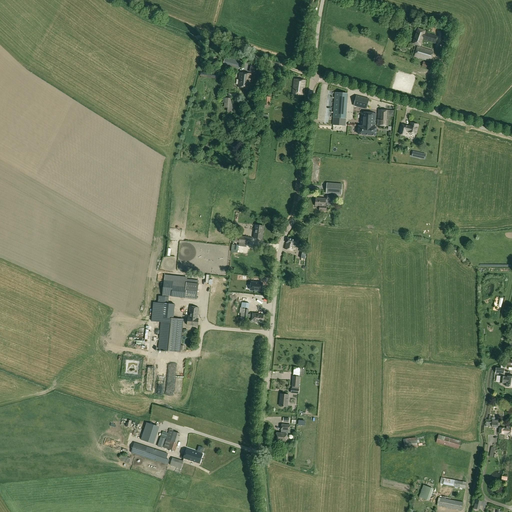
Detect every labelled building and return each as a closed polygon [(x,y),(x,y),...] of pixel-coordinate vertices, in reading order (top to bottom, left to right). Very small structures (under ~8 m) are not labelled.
[(425,33),(426,31),(418,29),(413,44),(421,47),(423,40),(436,44),(438,37),(425,33)] [(431,62),(434,52),(417,47),(414,57),(431,62)] [(223,65),(240,69),(242,61),(225,56),(224,61),(221,60),(219,69),(222,70),(223,65)] [(250,73),(257,75),(259,66),(251,65),(250,73)] [(251,75),(240,73),(238,88),(249,89),(251,75)] [(306,81),(295,80),(293,94),(304,95),(306,81)] [(366,109),(369,99),(356,96),(354,106),(356,106),(357,104),(364,106),(364,108),(366,109)] [(232,105),(232,98),(225,98),(224,108),(227,109),(227,112),(232,113),(232,105)] [(335,108),(334,118),(346,119),(347,108),(335,108)] [(378,126),(389,127),(389,116),(394,117),(394,111),(379,110),(378,126)] [(359,135),(376,136),(377,128),(375,128),(376,114),(361,114),(361,127),(359,127),(359,135)] [(334,118),(334,125),(345,126),(346,119),(334,118)] [(416,135),(419,124),(410,122),(409,126),(401,124),(399,134),(406,136),(406,132),(416,135)] [(342,184),(327,183),(326,186),(326,194),(339,195),(341,195),(342,184)] [(325,206),(326,199),(316,198),(315,206),(320,206),(320,210),(326,211),(327,206),(325,206)] [(264,226),(256,225),(254,238),(262,239),(264,226)] [(247,244),(249,244),(250,237),(239,236),(238,243),(241,243),(240,246),(246,247),(247,244)] [(296,247),(297,240),(287,238),(285,249),(293,251),(294,246),(296,247)] [(161,323),(158,350),(180,352),(183,319),(173,318),(175,304),(168,303),(169,296),(197,299),(198,284),(187,282),(187,277),(165,275),(164,280),(162,297),(158,297),(157,304),(153,304),(151,322),(161,323)] [(250,290),(262,291),(263,283),(251,282),(250,290)] [(187,325),(197,326),(198,319),(197,319),(199,308),(190,307),(189,318),(188,317),(187,325)] [(507,386),(511,386),(511,375),(508,375),(507,377),(505,377),(505,376),(501,376),(501,382),(505,383),(505,382),(507,383),(507,386)] [(289,395),(280,394),(279,406),(287,406),(289,395)] [(160,428),(147,423),(141,441),(154,445),(160,428)] [(289,431),(290,425),(282,424),(281,430),(282,430),(282,433),(277,433),(276,440),(277,440),(277,442),(286,443),(286,434),(288,434),(288,431),(289,431)] [(506,433),(511,433),(511,425),(507,425),(507,428),(505,428),(505,427),(500,427),(499,432),(504,433),(504,432),(506,433)] [(181,434),(169,429),(168,434),(166,439),(164,449),(176,452),(181,434)] [(439,434),(436,443),(458,449),(462,441),(439,434)] [(166,439),(161,438),(158,447),(164,449),(166,439)] [(403,439),(404,450),(417,448),(416,438),(403,439)] [(167,459),(168,454),(134,443),(131,453),(165,464),(167,459)] [(200,464),(203,454),(187,449),(183,458),(200,464)] [(118,457),(127,461),(129,457),(120,453),(118,457)] [(170,465),(181,469),(183,461),(172,458),(170,465)] [(443,478),(442,484),(465,489),(466,482),(443,478)] [(424,486),(420,497),(429,500),(433,489),(424,486)] [(439,497),(437,505),(461,510),(463,502),(439,497)]
